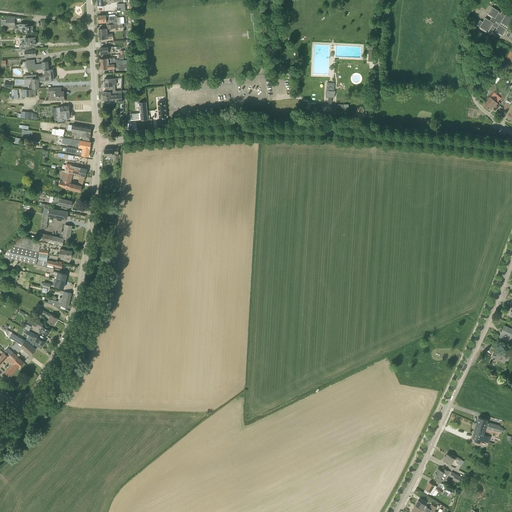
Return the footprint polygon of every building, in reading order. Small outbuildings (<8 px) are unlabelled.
[(511,8),(510,7),(506,13),(502,11),(500,13),(498,12),(499,11),(492,7),(487,13),(492,16),(489,20),(485,18),(482,22),(480,20),(477,25),(487,32),(489,29),(492,31),(495,27),(496,28),(495,31),(502,35),(505,30),(508,32),(506,35),(509,38),(511,34),(511,35),(510,38),(511,39),(511,8)] [(106,16),(106,15),(98,15),(98,19),(99,22),(106,22),(106,24),(107,24),(115,23),(118,23),(117,17),(115,17),(114,16),(106,16)] [(29,26),(29,23),(19,24),(20,29),(20,32),(22,32),(33,32),(32,26),(29,26)] [(108,33),(107,28),(99,28),(99,39),(112,39),(112,33),(108,33)] [(20,49),(28,49),(28,45),(35,45),(35,37),(24,37),(24,41),(21,41),(21,45),(19,45),(20,49)] [(78,62),(81,61),(76,52),(73,54),(78,62)] [(124,57),(124,54),(120,54),(118,54),(118,58),(119,58),(119,60),(116,60),(116,61),(115,61),(115,57),(101,58),(101,64),(125,63),(125,60),(124,60),(124,57)] [(35,64),(34,59),(26,60),(25,60),(25,61),(21,61),(21,68),(35,68),(35,69),(48,68),(48,61),(42,62),(42,63),(35,64)] [(125,63),(101,64),(101,69),(113,68),(113,73),(114,73),(114,68),(118,68),(123,67),(129,68),(130,65),(130,63),(125,63)] [(54,79),(53,69),(47,70),(46,70),(46,75),(45,75),(46,80),(51,80),(54,79)] [(46,80),(45,75),(36,76),(36,78),(32,78),(32,83),(31,83),(29,84),(29,85),(29,88),(39,88),(39,82),(46,81),(51,80),(46,80)] [(115,90),(115,84),(116,84),(116,78),(104,79),(104,86),(106,86),(106,91),(111,91),(115,90)] [(61,87),(48,88),(48,94),(53,93),(53,99),(63,99),(63,92),(61,92),(61,87)] [(128,95),(127,90),(121,90),(118,90),(115,90),(111,91),(111,92),(103,92),(103,96),(104,99),(109,99),(109,101),(109,102),(122,101),(122,95),(128,95)] [(145,114),(145,90),(138,90),(137,105),(132,106),(133,114),(145,114)] [(506,111),(510,104),(511,101),(511,90),(506,100),(504,102),(505,103),(502,108),(506,110),(506,111)] [(328,103),(324,103),(315,103),(315,105),(325,105),(326,106),(333,106),(334,106),(344,106),(344,104),(336,104),(331,104),(332,97),(334,97),(335,94),(332,93),(332,92),(328,92),(328,93),(326,93),(326,97),(328,97),(328,103)] [(501,98),(494,92),(490,96),(486,100),(483,104),(490,110),(493,107),(494,108),(494,109),(495,110),(500,105),(497,102),(498,100),(501,102),(503,100),(501,98)] [(158,117),(161,118),(169,118),(168,97),(158,97),(158,117)] [(69,112),(68,105),(57,107),(59,119),(64,118),(72,117),(72,112),(69,112)] [(89,140),(91,128),(85,127),(71,125),(70,130),(75,131),(74,138),(89,140)] [(89,150),(91,142),(72,139),(63,137),(62,141),(71,142),(71,145),(74,145),(74,146),(78,147),(82,148),(82,149),(89,150)] [(80,150),(76,150),(76,149),(66,147),(66,152),(88,156),(89,150),(82,149),(80,149),(80,150)] [(118,152),(118,148),(104,149),(104,155),(113,155),(114,155),(114,159),(118,160),(118,152)] [(77,167),(66,164),(65,171),(73,174),(79,175),(81,175),(85,176),(87,169),(77,167)] [(70,182),(73,174),(65,171),(63,170),(60,179),(63,180),(62,181),(60,180),(58,186),(69,188),(80,191),(82,186),(85,176),(81,175),(78,184),(70,182)] [(71,207),(72,200),(60,198),(58,204),(62,205),(62,206),(66,207),(67,206),(71,207)] [(66,218),(67,211),(49,208),(48,215),(43,214),(41,228),(46,228),(48,215),(66,218)] [(69,239),(72,225),(64,224),(63,230),(61,230),(60,237),(39,232),(38,239),(62,245),(64,238),(69,239)] [(36,264),(37,258),(39,253),(39,251),(12,245),(11,246),(3,254),(3,255),(4,257),(36,264)] [(65,248),(60,248),(59,256),(71,257),(72,250),(65,250),(65,248)] [(37,258),(36,264),(37,264),(47,267),(47,265),(48,260),(47,260),(37,258)] [(67,274),(53,271),(54,268),(48,267),(43,266),(37,264),(36,269),(50,272),(50,274),(54,275),(54,278),(65,280),(67,274)] [(65,280),(54,278),(52,285),(63,288),(65,280)] [(67,307),(71,293),(69,293),(64,291),(61,301),(51,299),(51,300),(50,304),(58,308),(59,305),(67,307)] [(55,324),(56,322),(58,318),(38,307),(35,311),(37,312),(43,316),(48,319),(47,321),(54,325),(54,324),(55,324)] [(31,317),(28,322),(36,327),(37,326),(39,322),(31,317)] [(42,324),(39,322),(37,326),(41,328),(39,331),(46,335),(49,330),(46,328),(46,326),(42,324)] [(511,333),(511,328),(504,325),(502,329),(503,330),(500,337),(508,340),(511,334),(511,333)] [(41,347),(44,341),(37,338),(38,336),(27,330),(25,333),(33,338),(31,341),(41,347)] [(26,341),(12,333),(9,337),(22,345),(21,347),(30,355),(35,349),(26,341)] [(508,359),(511,352),(500,347),(497,354),(494,352),(491,358),(504,364),(506,358),(508,359)] [(12,352),(9,349),(6,354),(14,361),(18,357),(12,352)] [(14,361),(6,354),(4,352),(0,355),(0,365),(6,359),(12,364),(5,372),(10,377),(23,362),(18,357),(14,361)] [(489,423),(487,422),(487,420),(478,417),(476,423),(482,425),(481,427),(502,432),(502,430),(503,428),(502,426),(489,422),(489,423)] [(502,432),(481,427),(482,425),(476,423),(472,437),(486,442),(488,436),(483,434),(484,431),(497,435),(498,432),(501,433),(502,432)] [(451,456),(447,454),(445,456),(443,458),(444,459),(443,460),(451,464),(454,459),(455,459),(455,460),(457,461),(456,463),(461,466),(464,461),(461,459),(457,457),(452,455),(451,456)] [(442,471),(438,468),(434,475),(440,479),(444,472),(448,475),(450,471),(448,470),(448,471),(444,468),(442,471)] [(462,477),(451,471),(449,475),(453,477),(452,479),(458,483),(462,477)] [(437,486),(429,482),(425,489),(433,494),(435,489),(441,493),(443,490),(445,487),(443,486),(444,485),(442,484),(441,485),(438,484),(437,486)] [(431,505),(430,507),(425,504),(418,500),(415,505),(426,511),(432,511),(435,508),(431,505)]
